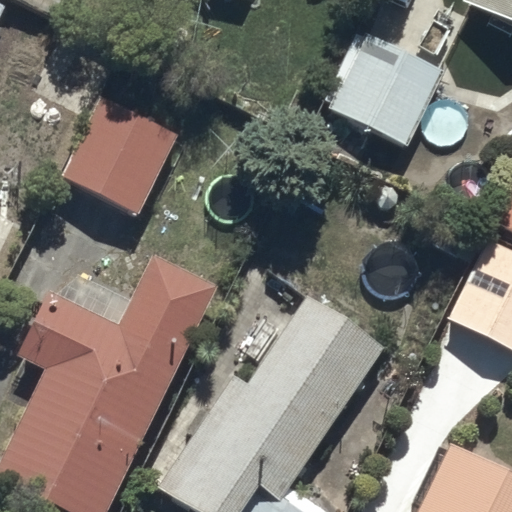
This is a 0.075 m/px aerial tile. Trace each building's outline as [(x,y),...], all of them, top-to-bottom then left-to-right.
[(18,0),(53,17),(61,0),(18,0)] [(511,27),(511,0),(459,0),(459,2),(511,27)] [(324,105),(404,145),(441,70),(361,30),(324,105)] [(57,176),(134,214),(175,134),(124,108),(141,75),(114,62),(57,176)] [(511,180),(491,223),(511,233),(511,180)] [(511,250),(485,236),(443,318),(511,352),(511,250)] [(0,449),(0,480),(63,511),(103,511),(215,286),(151,254),(116,324),(46,290),(14,355),(40,368),(0,449)] [(380,350),(304,296),(243,383),(232,376),(154,485),(193,511),(319,511),(284,487),(380,350)] [(511,511),(511,474),(447,443),(412,511),(511,511)]
